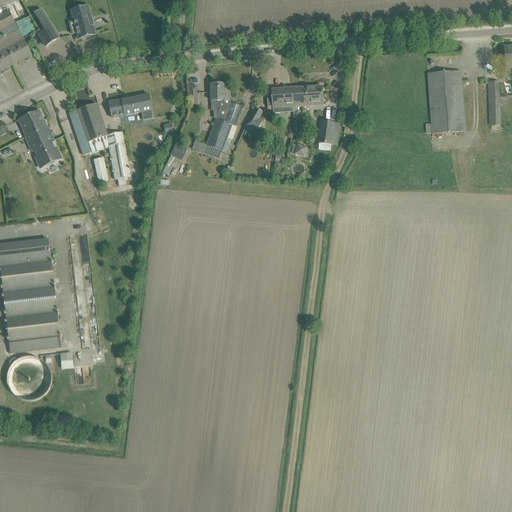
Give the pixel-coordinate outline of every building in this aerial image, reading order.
[(88,5),(69,11),(72,22),(68,23),(71,35),(75,34),(76,41),(96,35),(88,5)] [(0,76),(2,75),(0,72),(32,56),(19,31),(9,10),(0,14),(0,76)] [(41,11),(35,15),(45,32),(39,36),(46,46),(58,38),(41,11)] [(465,132),(461,82),(461,72),(428,74),(431,124),(425,125),(426,135),(432,134),(465,132)] [(499,82),(488,82),(489,126),(501,125),(499,82)] [(216,119),(206,145),(222,152),(223,152),(224,148),(227,150),(229,144),(226,143),(227,139),(230,133),(232,126),(236,127),(236,126),(239,116),(243,107),(230,103),(230,102),(229,100),(229,90),(225,90),(224,85),(211,85),(211,95),(211,101),(211,110),(215,110),(216,119)] [(323,102),(323,97),(322,87),(292,89),(293,107),(308,106),(323,105),(323,102)] [(292,89),(272,90),(272,92),(267,92),(268,108),(273,107),(273,114),(293,113),(293,107),(292,89)] [(109,103),(111,113),(112,119),(142,113),(143,121),(154,119),(149,95),(109,103)] [(110,149),(115,182),(131,180),(128,161),(123,134),(108,137),(97,105),(70,114),(84,157),(110,149)] [(263,112),(256,108),(255,108),(245,127),(257,132),(263,122),(259,120),(263,112)] [(63,160),(57,148),(55,149),(53,143),(55,142),(49,127),(47,128),(40,111),(18,121),(24,134),(26,137),(25,138),(32,153),(34,152),(37,157),(34,159),(40,171),(63,160)] [(332,146),(335,123),(321,121),(318,144),(332,146)] [(166,134),(174,132),(172,123),(164,125),(166,134)] [(178,142),(171,156),(182,161),(188,147),(178,142)] [(305,158),(308,148),(298,145),(294,155),(305,158)] [(94,160),(99,184),(109,182),(104,158),(94,160)] [(145,175),(144,168),(135,169),(137,176),(145,175)] [(0,246),(0,263),(11,355),(62,349),(49,240),(0,246)] [(62,370),(74,369),(73,353),(61,353),(62,370)] [(8,376),(7,379),(8,383),(9,387),(12,392),(14,395),(19,399),(22,400),(26,401),(30,402),(34,401),(39,400),(43,398),(46,395),(48,392),(50,389),(51,385),(52,379),(52,376),(50,370),(48,367),(46,364),(43,361),(37,358),(34,357),(30,357),(26,357),(20,359),(17,361),(14,364),(12,367),(10,370),(8,376)]
